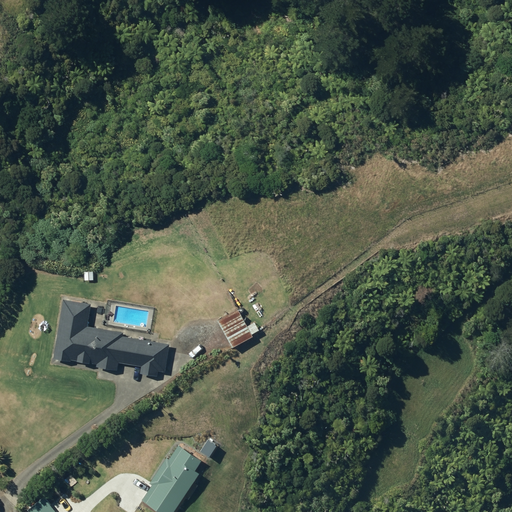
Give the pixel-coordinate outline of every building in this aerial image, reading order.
[(95,271),(86,271),(86,280),(94,280),(95,271)] [(142,371),(159,375),(160,370),(167,371),(172,343),(124,335),(125,331),(89,325),(93,303),(65,298),(55,357),(72,360),(72,358),(98,363),(98,365),(119,369),(120,361),(143,365),(142,371)] [(220,319),(235,346),(255,335),(254,333),(260,329),(256,322),(249,325),(240,308),(220,319)] [(143,499),(163,511),(174,511),(186,496),(190,498),(198,485),(194,483),(201,472),(197,469),(203,459),(179,444),(170,458),(168,457),(151,483),(153,484),(143,499)] [(30,510),(31,511),(58,511),(45,496),(30,510)]
